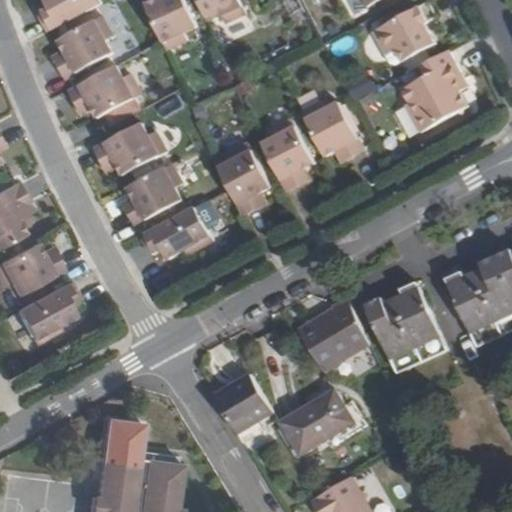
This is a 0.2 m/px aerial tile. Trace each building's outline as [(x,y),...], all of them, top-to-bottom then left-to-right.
[(42,16),(51,33),(77,19),(105,4),(102,0),(46,0),(52,10),(42,16)] [(187,0),(171,0),(174,6),(165,10),(153,16),(174,61),(195,51),(192,44),(205,38),(187,0)] [(160,0),(165,10),(174,6),(171,0),(160,0)] [(241,0),(200,0),(216,32),(230,25),(233,33),(252,23),(241,0)] [(364,0),(369,8),(383,0),(364,0)] [(434,7),(430,0),(409,0),(397,7),(375,19),(387,42),(393,39),(399,51),(432,33),(422,14),(434,7)] [(387,42),(375,19),(370,22),(382,45),(387,42)] [(98,21),(55,46),(60,55),(65,64),(56,70),(63,83),(109,58),(102,45),(109,41),(98,21)] [(451,52),(422,68),(429,80),(405,93),(412,104),(408,106),(423,134),(471,108),(462,93),(458,84),(466,80),(451,52)] [(53,71),(56,70),(65,64),(60,55),(48,62),(53,71)] [(90,100),(95,109),(101,120),(145,96),(133,76),(127,79),(120,67),(73,93),(80,105),(90,100)] [(458,84),(462,93),(471,88),(466,80),(458,84)] [(90,100),(80,105),(78,106),(84,116),(95,109),(90,100)] [(326,102),(306,114),(329,158),(339,152),(349,147),(354,157),(367,150),(343,103),(330,110),(326,102)] [(277,137),(265,144),(273,160),(290,191),(303,184),(298,174),(307,169),(317,163),(294,119),(274,130),(277,137)] [(141,127),(94,153),(101,165),(112,160),(117,169),(122,180),(166,156),(155,135),(148,139),(141,127)] [(234,163),(222,169),(233,191),(246,216),(260,209),(255,199),(263,194),(274,188),(251,145),(230,156),(234,163)] [(355,160),(354,157),(349,147),(339,152),(346,164),(355,160)] [(112,160),(101,165),(99,167),(104,176),(117,169),(112,160)] [(140,209),(130,215),(138,229),(183,203),(176,190),(183,186),(172,167),(129,190),(134,200),(140,209)] [(298,174),(303,184),(304,187),(313,182),(307,169),(298,174)] [(20,221),(23,218),(19,212),(31,205),(18,182),(0,191),(0,248),(27,234),(20,221)] [(270,206),(263,194),(255,199),(260,209),(261,211),(270,206)] [(140,209),(134,200),(122,207),(127,216),(130,215),(140,209)] [(211,203),(201,208),(214,232),(224,226),(225,222),(216,204),(211,203)] [(35,212),(31,205),(19,212),(23,218),(35,212)] [(201,208),(147,237),(157,255),(167,250),(173,260),(192,249),(196,247),(203,249),(219,241),(201,208)] [(37,244),(0,264),(0,278),(6,288),(13,285),(19,296),(66,272),(59,259),(49,264),(44,255),(37,244)] [(49,264),(59,259),(61,258),(56,249),(44,255),(49,264)] [(469,270),(453,277),(483,345),(511,332),(511,250),(488,261),(492,266),(472,275),(469,270)] [(389,298),(372,305),(402,373),(454,351),(423,282),(407,289),(410,295),(392,303),(389,298)] [(71,284),(17,313),(35,345),(50,337),(51,330),(56,327),(76,317),(70,307),(80,300),(71,284)] [(331,385),(377,357),(356,311),(340,321),(341,324),(307,344),(331,385)] [(51,330),(50,337),(59,332),(56,327),(51,330)] [(266,430),(282,420),(259,383),(222,405),(245,443),(266,430)] [(302,453),(358,420),(337,386),(282,420),(302,453)] [(255,460),(276,447),(266,430),(245,443),(255,460)] [(183,511),(184,510),(177,509),(183,465),(138,459),(137,468),(102,464),(97,497),(92,497),(90,511),(183,511)] [(359,511),(343,484),(312,503),(317,511),(359,511)]
